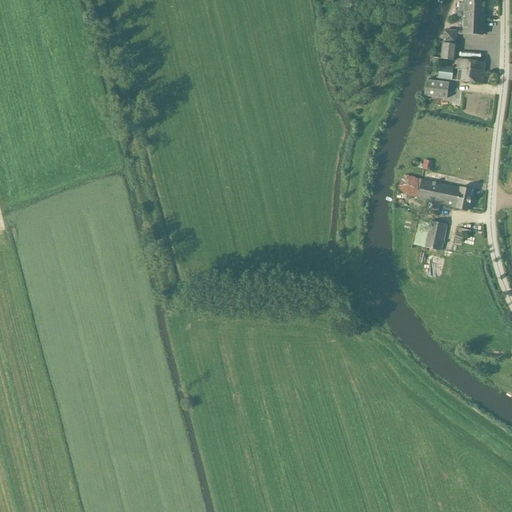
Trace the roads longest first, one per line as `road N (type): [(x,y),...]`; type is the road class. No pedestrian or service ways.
road 1 (unclassified): [(511,304),(490,227),(504,0)]
road 2 (track): [(165,294),(91,0)]
